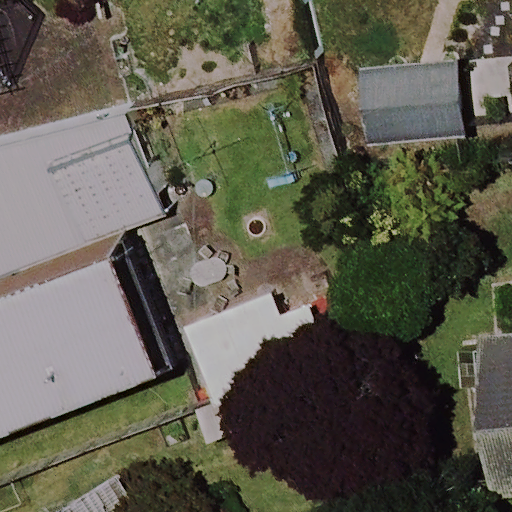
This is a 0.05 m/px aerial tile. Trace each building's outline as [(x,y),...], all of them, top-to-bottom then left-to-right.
[(467,141),(475,63),(407,56),(399,133),(467,141)] [(170,211),(126,99),(0,147),(0,424),(181,354),(132,226),(170,211)] [(348,378),(314,275),(195,315),(229,418),(348,378)] [(511,487),(511,333),(477,336),(487,489),(511,487)] [(157,511),(137,477),(76,511),(157,511)]
